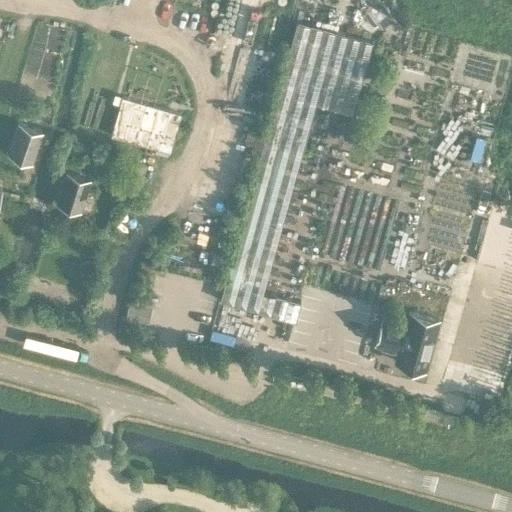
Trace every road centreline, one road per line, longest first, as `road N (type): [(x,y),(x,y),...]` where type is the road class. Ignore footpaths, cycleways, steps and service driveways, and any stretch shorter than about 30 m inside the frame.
road 1 (unclassified): [(511,508),(0,368)]
road 2 (track): [(2,0),(162,40),(200,82),(206,113),(193,152),(111,285),(99,339)]
